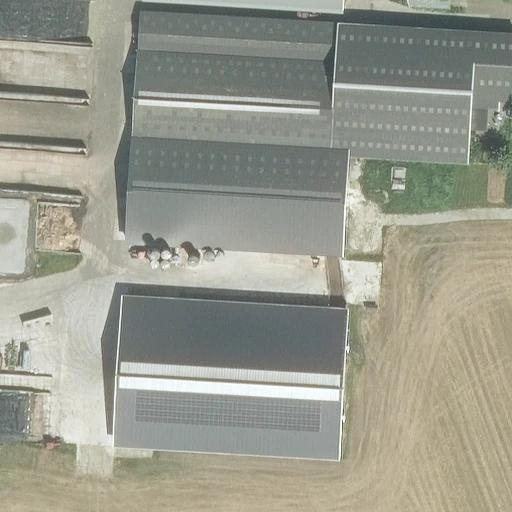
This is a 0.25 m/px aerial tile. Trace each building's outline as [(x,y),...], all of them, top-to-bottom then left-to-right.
[(343,0),(142,0),(142,1),(343,14),(343,0)] [(449,0),(406,0),(409,7),(449,10),(449,0)] [(139,11),(125,238),(337,251),(343,156),(467,163),(471,107),(498,108),(498,102),(511,102),(511,110),(511,115),(511,33),(381,25),(339,23),(139,11)] [(0,159),(63,164),(67,120),(0,114),(0,159)] [(122,298),(114,417),(336,431),(343,311),(122,298)] [(0,418),(22,418),(23,384),(0,383),(0,418)]
